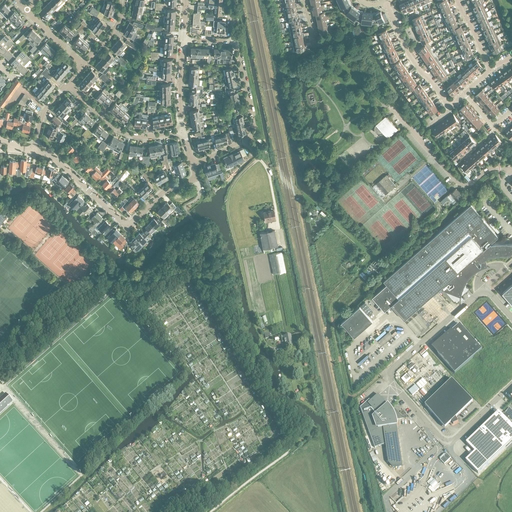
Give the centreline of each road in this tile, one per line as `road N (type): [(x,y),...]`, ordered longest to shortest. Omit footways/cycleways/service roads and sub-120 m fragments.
road 1 (unclassified): [(443,440),(395,387),(391,370),(482,291),(511,318)]
road 2 (residential): [(32,150),(52,156),(125,223),(192,179),(193,163)]
road 3 (residential): [(193,163),(253,131),(235,40)]
road 4 (track): [(349,398),(331,307),(372,254)]
road 5 (residential): [(511,171),(492,168),(458,183),(391,108)]
road 6 (residential): [(183,129),(125,133),(68,82)]
road 7 (residential): [(448,105),(408,53),(385,0)]
